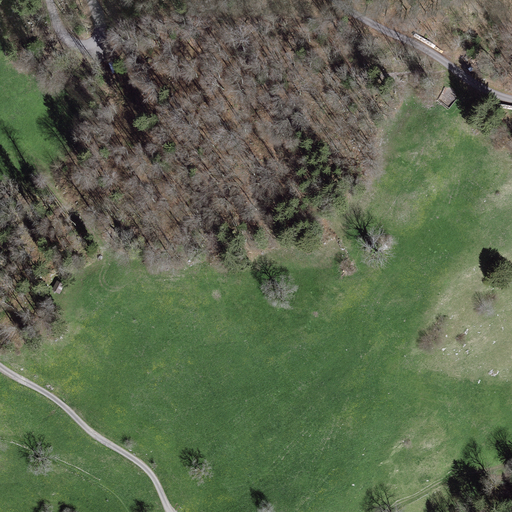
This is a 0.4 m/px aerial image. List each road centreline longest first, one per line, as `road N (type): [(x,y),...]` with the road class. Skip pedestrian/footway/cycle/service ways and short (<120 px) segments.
road 1 (track): [(0,367),(54,396),(83,428),(153,475),(170,511)]
road 2 (unclassified): [(332,0),(431,55),(471,88),(511,100)]
